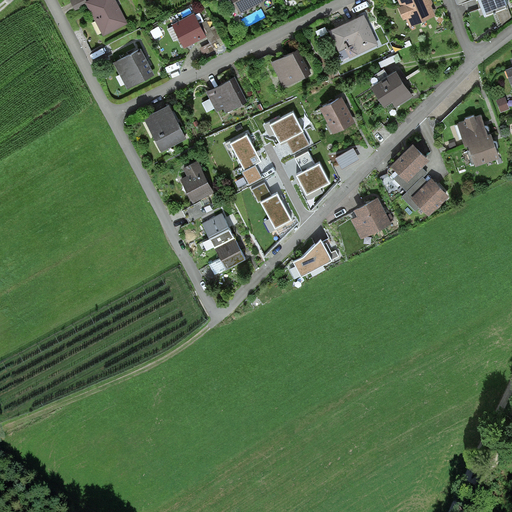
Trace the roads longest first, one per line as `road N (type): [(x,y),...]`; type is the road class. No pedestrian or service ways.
road 1 (residential): [(477,60),(222,312),(204,295),(108,115)]
road 2 (residential): [(352,0),(108,115)]
road 3 (track): [(222,312),(155,365),(0,433)]
road 4 (residential): [(108,115),(48,0)]
